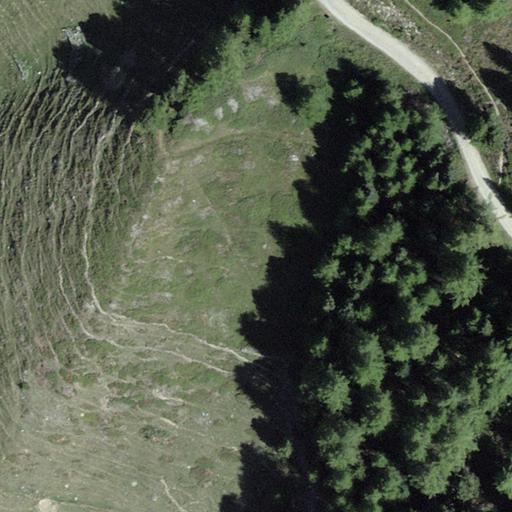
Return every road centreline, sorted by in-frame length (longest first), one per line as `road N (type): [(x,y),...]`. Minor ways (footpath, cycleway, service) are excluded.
road 1 (track): [(428,74),(511,229)]
road 2 (track): [(428,74),(330,0)]
